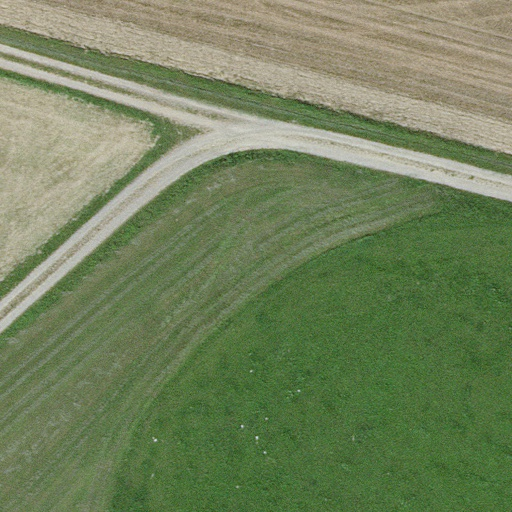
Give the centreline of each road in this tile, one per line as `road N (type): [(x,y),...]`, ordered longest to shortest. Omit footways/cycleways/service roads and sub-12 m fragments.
road 1 (track): [(0,323),(165,176),(235,129),(511,191)]
road 2 (track): [(235,129),(0,62)]
